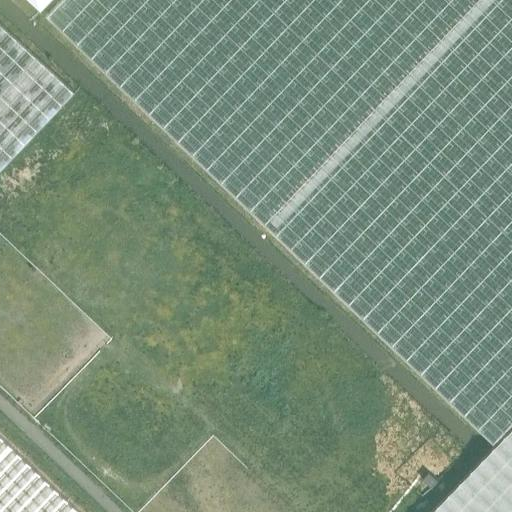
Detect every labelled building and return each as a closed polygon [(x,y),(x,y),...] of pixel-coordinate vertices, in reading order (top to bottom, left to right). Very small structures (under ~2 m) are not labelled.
[(33,0),(42,8),(50,0),(33,0)] [(59,0),(46,14),(269,227),(485,0),(59,0)] [(511,0),(485,0),(269,227),(492,440),(511,419),(511,0)] [(0,168),(75,90),(0,21),(0,168)] [(511,511),(511,429),(433,511),(511,511)] [(0,511),(81,511),(0,434),(0,511)]
